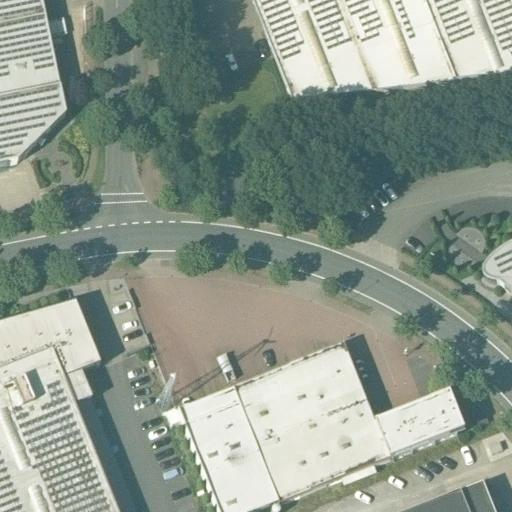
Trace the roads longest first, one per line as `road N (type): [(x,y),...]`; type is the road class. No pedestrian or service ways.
road 1 (residential): [(511,384),(409,302),(359,277),(231,241),(121,239)]
road 2 (residential): [(119,198),(115,0)]
road 3 (residential): [(121,239),(0,260)]
